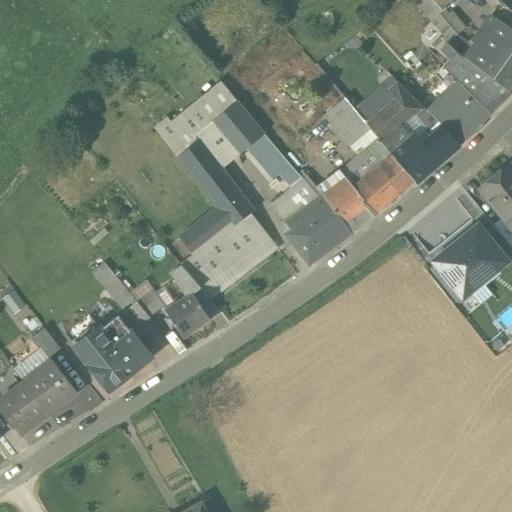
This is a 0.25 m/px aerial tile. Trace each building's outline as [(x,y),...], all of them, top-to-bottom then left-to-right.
[(457,36),(438,14),(442,11),(432,0),(425,0),(417,7),(448,44),(457,36)] [(450,0),(432,0),(442,11),(451,4),(453,3),(450,0)] [(511,33),(492,18),(465,60),(511,95),(511,92),(511,33)] [(465,60),(457,54),(443,69),(490,114),(493,117),(505,104),(511,95),(465,60)] [(490,114),(443,69),(436,76),(450,91),(428,113),(443,128),(460,147),(483,125),(481,123),(490,114)] [(181,267),(210,302),(280,249),(253,213),(256,211),(223,168),(247,149),(272,179),(278,174),(290,189),(271,204),(286,224),(319,199),(299,176),(219,82),(158,131),(216,208),(178,236),(193,257),(181,267)] [(373,134),(392,157),(411,141),(401,128),(423,109),(400,85),(391,93),(387,88),(356,114),(373,134)] [(365,141),(373,134),(356,114),(343,98),(322,116),(358,157),(367,149),(358,138),(360,136),(365,141)] [(423,145),(416,136),(411,141),(392,157),(415,183),(418,185),(461,148),(460,147),(443,128),(423,145)] [(373,134),(365,141),(360,136),(358,138),(367,149),(358,157),(338,173),(343,180),(334,187),(322,196),(352,235),(376,217),(415,183),(392,157),(373,134)] [(299,176),(319,199),(322,196),(334,187),(314,164),(299,176)] [(511,170),(506,170),(501,174),(500,179),(493,184),(489,184),(484,188),(483,194),(503,218),(511,229),(511,170)] [(319,199),(286,224),(315,262),(352,235),(322,196),(319,199)] [(511,229),(503,218),(493,226),(511,247),(511,229)] [(479,229),(455,248),(486,287),(500,275),(497,271),(507,263),(479,229)] [(473,297),(486,287),(455,248),(435,263),(463,298),(470,292),(473,297)] [(150,318),(138,303),(104,263),(94,272),(138,328),(150,318)] [(190,295),(206,322),(220,314),(210,302),(181,267),(172,273),(186,297),(190,295)] [(138,303),(150,318),(166,307),(154,291),(138,303)] [(206,322),(190,295),(186,297),(166,309),(183,337),(206,322)] [(134,331),(131,333),(119,317),(101,331),(134,372),(152,359),(144,349),(148,346),(140,337),(134,331)] [(61,350),(45,330),(32,339),(47,360),(61,350)] [(108,392),(134,372),(101,331),(75,350),(108,392)] [(53,366),(29,384),(26,381),(25,382),(25,383),(49,414),(49,415),(66,402),(66,401),(74,395),(75,395),(77,394),(53,362),(51,363),(53,366)] [(49,414),(25,383),(23,385),(25,388),(1,406),(0,404),(0,408),(21,436),(23,435),(23,434),(32,427),(32,428),(49,415),(49,414)]
